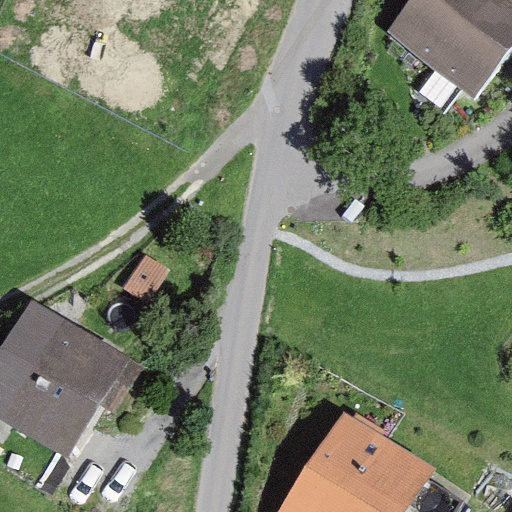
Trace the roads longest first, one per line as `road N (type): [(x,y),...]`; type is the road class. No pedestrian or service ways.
road 1 (unclassified): [(214,511),(269,124),(308,21)]
road 2 (track): [(0,312),(113,246),(269,124)]
